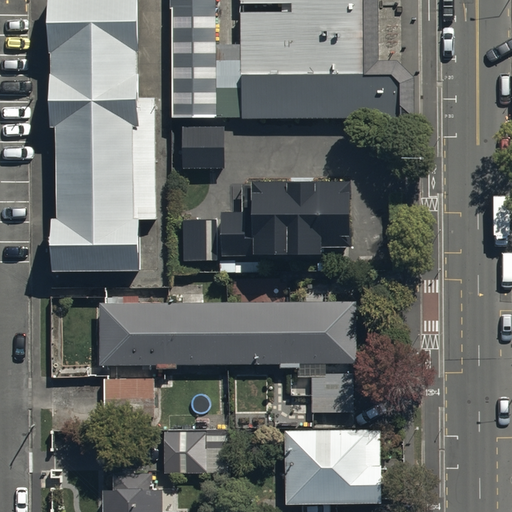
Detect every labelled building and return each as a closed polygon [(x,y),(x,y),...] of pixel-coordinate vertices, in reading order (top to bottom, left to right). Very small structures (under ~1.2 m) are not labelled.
[(135,97),(134,0),(49,0),(50,119),(60,119),(61,220),(54,220),(55,270),(140,269),(140,214),(154,214),(154,97),(135,97)] [(224,121),(222,0),(173,0),(175,121),(224,121)] [(243,0),(244,119),(390,118),(389,68),(369,68),(368,0),(243,0)] [(225,127),(183,127),(183,171),(225,171),(225,127)] [(320,179),(251,181),(251,187),(242,187),(244,258),(262,257),(262,252),(320,250),(320,247),(351,247),(350,180),(320,180),(320,179)] [(217,212),(184,212),(184,256),(218,256),(217,212)] [(357,297),(141,298),(141,293),(113,293),(113,300),(100,300),(100,361),(157,361),(157,364),(177,364),(177,361),(280,360),(280,364),(289,364),(289,392),(310,392),(310,410),(353,409),(352,368),(348,368),(348,356),(358,356),(357,297)] [(154,376),(105,376),(105,413),(154,413),(154,376)] [(382,424),(284,424),(285,497),(382,497),(382,424)] [(215,428),(166,428),(166,469),(215,469),(215,428)] [(104,479),(104,511),(163,511),(163,478),(152,479),(151,468),(113,469),(113,479),(104,479)]
